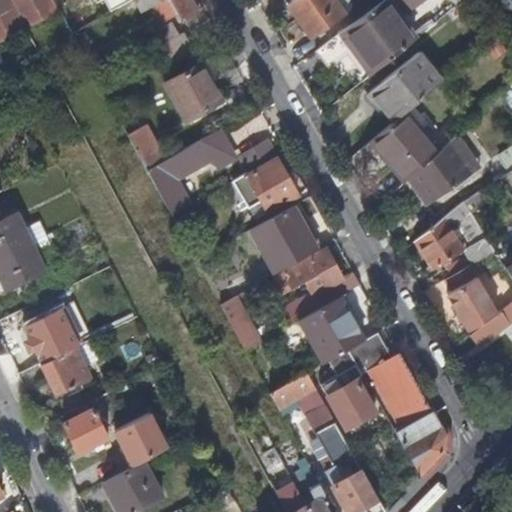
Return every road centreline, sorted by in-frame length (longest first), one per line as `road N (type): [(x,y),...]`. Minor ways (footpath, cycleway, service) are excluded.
road 1 (residential): [(485,456),(220,0)]
road 2 (residential): [(0,391),(57,511)]
